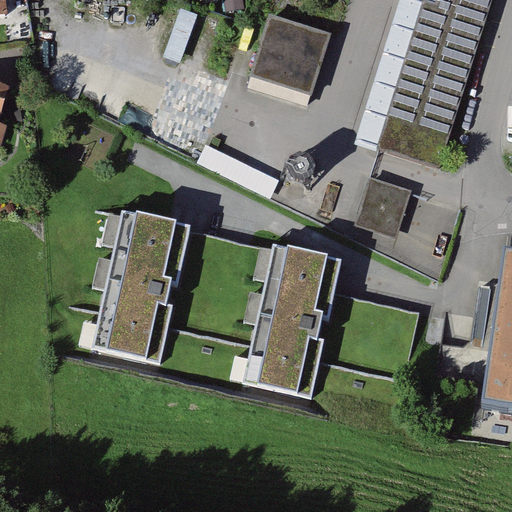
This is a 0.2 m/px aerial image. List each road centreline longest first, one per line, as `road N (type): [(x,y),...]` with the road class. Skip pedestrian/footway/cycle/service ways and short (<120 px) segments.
road 1 (residential): [(137,155),(432,301),(458,306),(478,206)]
road 2 (residential): [(511,41),(487,130),(478,206)]
